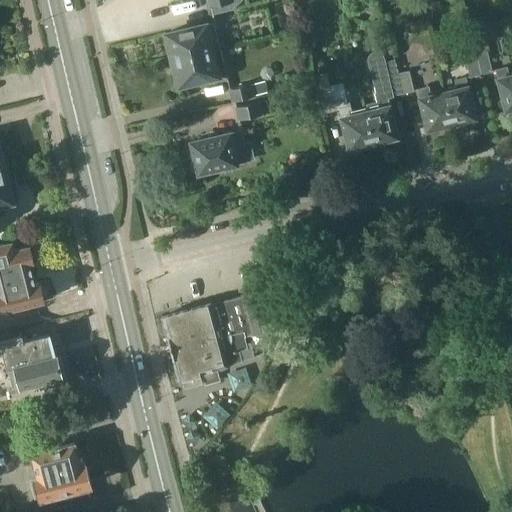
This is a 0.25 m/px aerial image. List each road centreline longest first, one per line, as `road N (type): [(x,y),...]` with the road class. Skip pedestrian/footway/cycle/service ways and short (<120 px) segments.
road 1 (residential): [(109,272),(511,163)]
road 2 (secondary): [(109,272),(48,0)]
road 3 (secondary): [(175,511),(109,272)]
